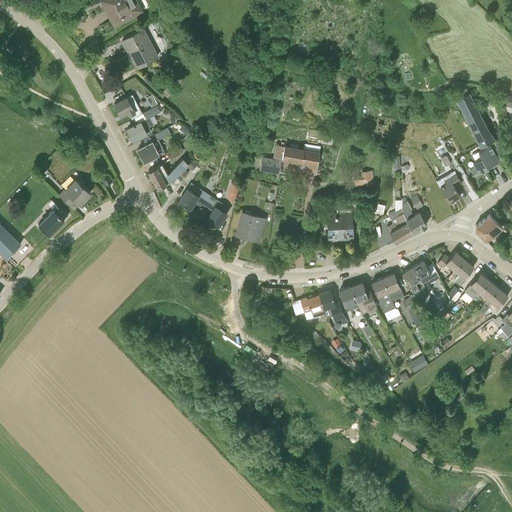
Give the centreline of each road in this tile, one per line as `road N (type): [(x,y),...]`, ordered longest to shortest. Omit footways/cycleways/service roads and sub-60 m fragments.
road 1 (unclassified): [(457,236),(424,238),(342,272),(282,277),(214,259),(165,227),(138,195)]
road 2 (unclassified): [(0,306),(65,239),(138,195)]
road 3 (unclassified): [(138,195),(51,45)]
